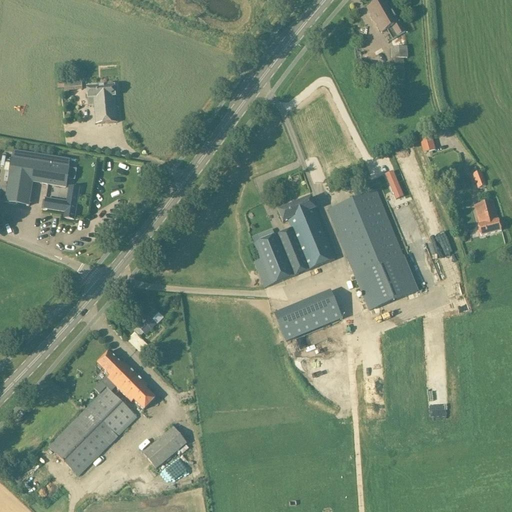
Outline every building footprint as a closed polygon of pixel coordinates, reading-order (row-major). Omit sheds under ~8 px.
[(394,12),(393,12),(385,0),(382,0),(367,9),(382,34),(387,31),(392,41),(406,33),(394,12)] [(405,81),(404,59),(407,59),(407,48),(391,49),(392,81),(398,81),(405,81)] [(64,89),(65,94),(67,96),(69,96),(69,91),(82,90),(81,80),(57,82),(58,90),(64,89)] [(88,107),(94,106),(96,126),(117,124),(115,98),(114,86),(87,89),(88,107)] [(424,154),(435,151),(431,135),(420,138),(424,154)] [(69,169),(52,166),(12,160),(5,204),(29,207),(32,184),(48,186),(66,189),(69,169)] [(393,171),(377,178),(389,208),(405,202),(393,171)] [(480,172),(473,175),(478,189),(486,187),(480,172)] [(77,213),(75,212),(79,189),(73,188),(69,188),(67,204),(45,200),(44,210),(65,213),(64,220),(74,221),(74,218),(76,217),(77,213)] [(369,314),(418,294),(376,191),(327,211),(369,314)] [(255,246),(261,262),(254,265),(264,289),(264,291),(271,288),(334,263),(314,213),(317,211),(312,200),(278,214),(283,226),(290,224),(293,231),(275,238),(272,231),(258,237),(261,244),(255,246)] [(498,220),(497,221),(492,201),(489,202),(474,206),(479,225),(478,226),(481,237),(501,232),(498,220)] [(330,292),(274,315),(274,316),(286,344),(304,336),(342,320),(330,292)] [(136,329),(137,330),(143,336),(146,339),(157,327),(152,322),(154,319),(159,315),(152,309),(134,328),(136,329)] [(128,341),(141,353),(148,346),(135,333),(128,341)] [(101,371),(102,370),(109,378),(107,380),(112,384),(132,404),(134,402),(143,411),(155,399),(146,390),(148,388),(124,363),(122,365),(109,353),(97,365),(98,367),(97,368),(101,371)] [(78,478),(137,419),(107,389),(82,414),(48,448),(78,478)] [(187,445),(173,429),(142,454),(156,471),(187,445)]
